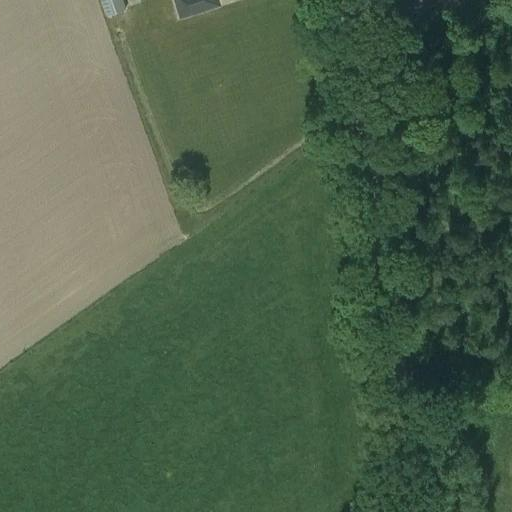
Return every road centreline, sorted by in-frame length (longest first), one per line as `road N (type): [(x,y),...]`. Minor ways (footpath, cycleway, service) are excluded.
road 1 (unclassified): [(415,511),(394,402),(349,0)]
road 2 (track): [(488,0),(359,79)]
